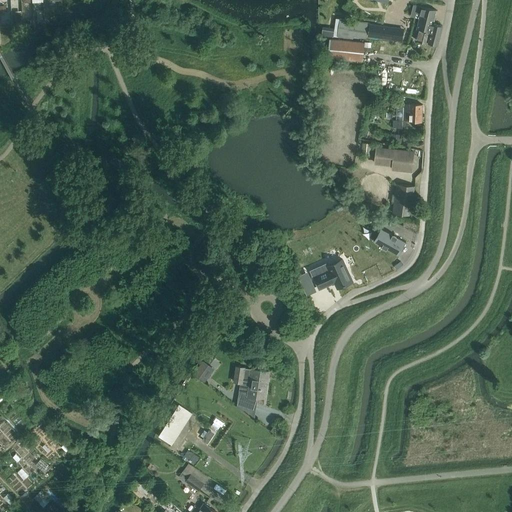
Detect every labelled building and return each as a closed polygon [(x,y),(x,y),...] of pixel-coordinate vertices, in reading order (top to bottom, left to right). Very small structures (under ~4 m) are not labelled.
[(414,5),(411,16),(420,18),(417,29),(420,30),(417,40),(429,43),(438,45),(443,26),(434,24),(437,11),(414,5)] [(350,20),(341,19),(339,36),(353,38),(353,36),(366,37),(368,25),(350,23),(350,20)] [(390,29),(370,26),(368,36),(389,39),(390,29)] [(328,57),(361,61),(363,43),(330,39),(328,57)] [(404,107),(404,121),(406,121),(422,122),(423,105),(405,104),(402,104),(401,107),(404,107)] [(407,138),(404,142),(409,146),(412,143),(407,138)] [(371,145),(363,144),(362,155),(370,156),(371,145)] [(377,148),(376,159),(394,161),(393,169),(412,171),(414,152),(377,148)] [(395,195),(394,202),(398,203),(397,213),(409,215),(410,204),(413,204),(415,186),(414,186),(397,184),(395,195)] [(403,227),(416,230),(417,222),(404,219),(403,227)] [(374,241),(373,241),(382,246),(382,247),(382,246),(386,249),(387,249),(399,255),(397,254),(404,241),(406,242),(398,237),(398,236),(397,236),(397,237),(393,234),(381,228),(381,229),(382,229),(376,242),(374,241)] [(326,275),(314,282),(321,294),(330,288),(329,287),(333,285),(337,292),(351,283),(339,263),(324,271),(326,275)] [(203,361),(194,374),(205,382),(212,373),(209,370),(211,367),(203,361)] [(236,367),(234,382),(242,383),(243,381),(250,382),(248,396),(265,398),(269,372),(236,367)] [(179,405),(159,436),(172,444),(192,413),(179,405)] [(210,431),(204,440),(208,443),(214,434),(210,431)] [(190,476),(183,472),(180,477),(186,481),(190,476)] [(190,476),(186,481),(199,490),(204,483),(191,474),(190,476)]
